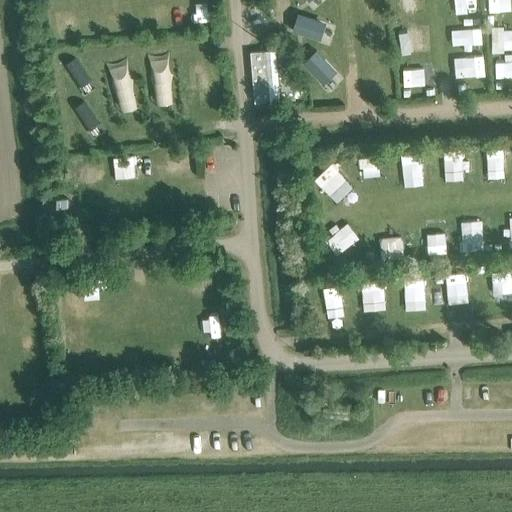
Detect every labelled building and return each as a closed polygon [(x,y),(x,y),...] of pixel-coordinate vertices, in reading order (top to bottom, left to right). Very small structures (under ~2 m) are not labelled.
[(416,0),(397,0),(400,12),(418,8),(416,0)] [(299,11),(293,30),(331,41),(337,23),(299,11)] [(476,15),(468,16),(471,40),(480,39),(476,15)] [(511,21),(493,22),(494,48),(511,47),(511,21)] [(402,28),(403,50),(422,49),(421,27),(402,28)] [(254,102),(269,101),(269,98),(278,97),(279,100),(294,98),(289,48),(249,52),(254,102)] [(318,49),(305,62),(332,89),(345,76),(318,49)] [(467,74),(487,73),(486,56),(466,56),(467,74)] [(406,85),(435,84),(435,62),(405,63),(406,85)] [(446,150),(447,172),(473,172),(473,150),(446,150)] [(366,158),(367,180),(388,180),(388,158),(366,158)] [(380,255),(400,254),(399,223),(380,224),(380,255)] [(417,253),(443,253),(442,234),(417,235),(417,253)] [(495,290),(511,291),(511,271),(496,270),(495,290)] [(428,277),(408,278),(409,296),(429,295),(428,277)] [(366,280),(367,300),(383,300),(383,280),(366,280)] [(325,308),(349,305),(346,284),(322,287),(325,308)]
